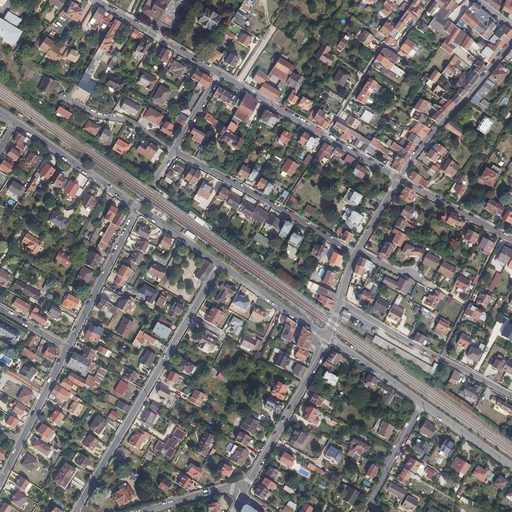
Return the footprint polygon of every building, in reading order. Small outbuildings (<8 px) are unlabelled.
[(49,0),(48,1),(59,9),(64,0),(49,0)] [(148,0),(142,11),(152,17),(153,15),(159,18),(169,0),(148,0)] [(244,0),(239,8),(245,12),(250,5),(252,6),(255,0),(244,0)] [(385,0),(385,2),(383,5),(391,13),(399,20),(408,9),(409,7),(409,6),(405,2),(399,8),(392,2),(394,0),(385,0)] [(442,7),(451,13),(454,10),(458,6),(454,3),(451,1),(451,0),(446,0),(445,2),(442,7)] [(484,0),(498,10),(501,1),(499,0),(484,0)] [(511,8),(511,0),(505,0),(502,9),(510,13),(511,8)] [(65,15),(76,21),(78,18),(82,11),(77,8),(75,7),(76,6),(71,3),(72,1),(71,1),(67,6),(70,7),(65,15)] [(438,12),(442,7),(434,1),(426,12),(430,15),(434,10),(438,12)] [(473,4),(470,8),(473,10),(476,13),(480,9),(473,4)] [(391,13),(383,5),(379,10),(387,17),(391,13)] [(411,6),(410,6),(409,6),(409,7),(412,10),(411,11),(417,16),(421,12),(415,7),(411,6)] [(436,14),(445,20),(446,19),(451,13),(442,7),(438,12),(436,14)] [(105,12),(98,8),(92,17),(96,20),(94,24),(97,26),(105,12)] [(242,23),(248,14),(245,12),(239,8),(234,17),(242,23)] [(411,11),(408,9),(399,20),(398,22),(404,25),(409,18),(414,22),(417,16),(411,11)] [(487,19),(489,16),(480,9),(476,13),(475,14),(473,16),(483,24),(487,19)] [(206,10),(199,23),(212,30),(219,17),(206,10)] [(500,48),(508,38),(502,34),(498,39),(493,35),(491,31),(483,24),(473,16),(467,11),(466,10),(460,18),(465,22),(472,29),(487,40),(496,45),(500,48)] [(105,12),(97,26),(104,29),(106,25),(106,26),(112,17),(105,12)] [(0,35),(4,38),(13,43),(19,32),(14,29),(19,20),(14,17),(8,14),(3,22),(0,20),(0,35)] [(444,42),(449,35),(441,30),(447,22),(445,20),(436,14),(430,23),(428,25),(443,36),(441,39),(444,42)] [(64,16),(75,23),(76,21),(65,15),(64,16)] [(427,27),(428,25),(430,23),(422,18),(419,22),(422,24),(427,27)] [(459,30),(465,22),(460,18),(455,25),(454,26),(459,30)] [(121,24),(122,22),(115,19),(106,36),(101,44),(98,48),(104,51),(105,52),(110,44),(108,43),(119,23),(121,24)] [(483,24),(491,31),(494,26),(495,26),(493,24),(489,21),(487,19),(483,24)] [(449,35),(454,26),(447,21),(447,22),(441,30),(449,35)] [(404,25),(398,22),(389,34),(388,36),(392,39),(397,32),(398,33),(404,25)] [(423,33),(427,27),(422,24),(418,30),(423,33)] [(502,34),(508,38),(511,33),(502,25),(498,30),(493,35),(498,39),(502,34)] [(450,44),(459,30),(454,26),(449,35),(444,42),(440,47),(449,54),(451,52),(455,47),(450,44)] [(388,36),(389,34),(378,28),(373,35),(383,43),(387,37),(388,36)] [(495,55),(500,48),(496,45),(487,40),(472,29),(467,35),(467,36),(476,45),(479,48),(483,50),(485,47),(495,55)] [(140,41),(143,35),(134,30),(124,47),(127,49),(134,38),(140,41)] [(235,36),(225,30),(224,33),(228,35),(234,39),(235,36)] [(349,38),(351,35),(343,30),(342,32),(345,34),(344,35),(342,34),(340,37),(342,38),(336,47),(337,50),(339,51),(341,50),(342,49),(347,41),(349,37),(349,38)] [(374,38),(364,30),(357,40),(366,46),(370,40),(372,41),(374,38)] [(460,47),(467,36),(467,35),(460,30),(452,43),(460,47)] [(96,42),(97,42),(101,44),(106,36),(101,33),(96,42)] [(246,47),(252,38),(243,33),(238,42),(246,47)] [(392,39),(388,36),(387,37),(383,43),(384,42),(388,45),(390,42),(396,45),(398,43),(392,39)] [(488,63),(495,55),(485,47),(483,50),(479,48),(476,45),(467,36),(460,47),(470,55),(473,57),(476,54),(488,63)] [(55,43),(48,37),(40,47),(47,53),(45,55),(57,65),(62,58),(58,55),(60,51),(53,45),(55,43)] [(11,47),(13,43),(4,38),(2,41),(11,47)] [(408,54),(415,45),(406,39),(400,49),(408,54)] [(143,56),(148,47),(141,42),(135,52),(143,56)] [(316,57),(329,64),(333,57),(326,53),(328,48),(323,45),(316,57)] [(419,48),(415,45),(408,54),(412,57),(419,48)] [(449,54),(440,47),(438,50),(447,56),(449,54)] [(97,50),(77,86),(92,95),(94,91),(97,85),(89,80),(104,51),(98,48),(97,50)] [(65,61),(66,59),(75,64),(80,55),(77,53),(77,52),(74,51),(73,51),(71,50),(70,51),(67,49),(62,58),(61,59),(65,61)] [(166,64),(169,59),(166,58),(167,56),(166,56),(168,52),(163,49),(157,59),(166,64)] [(213,49),(207,60),(211,63),(214,57),(218,60),(222,54),(213,49)] [(398,57),(395,55),(385,49),(382,50),(378,55),(393,65),(396,59),(398,57)] [(511,49),(503,60),(508,64),(511,58),(511,49)] [(229,53),(224,62),(233,67),(239,58),(229,53)] [(393,65),(378,55),(375,61),(394,72),(395,71),(397,67),(393,65)] [(479,75),(485,67),(473,57),(470,55),(467,59),(474,64),(473,65),(476,67),(473,70),(479,75)] [(111,69),(112,69),(117,58),(114,57),(114,56),(108,67),(111,69)] [(291,72),(295,67),(285,61),(279,58),(278,59),(273,67),(289,77),(291,72)] [(174,61),(168,71),(178,77),(184,68),(174,61)] [(443,71),(451,78),(455,72),(448,65),(443,71)] [(500,65),(491,76),(499,83),(506,74),(505,73),(502,71),(504,68),(500,65)] [(289,77),(273,67),(270,73),(285,82),(289,77)] [(408,75),(397,67),(395,71),(406,78),(408,75)] [(190,78),(198,83),(203,74),(195,70),(190,78)] [(265,80),(268,76),(259,70),(253,79),(262,85),(264,83),(265,80)] [(429,77),(424,75),(421,79),(420,81),(423,83),(427,86),(426,88),(439,98),(440,97),(444,94),(445,92),(434,83),(441,75),(440,74),(435,70),(429,77)] [(479,75),(473,70),(468,77),(463,74),(458,80),(458,81),(462,84),(459,88),(463,89),(465,93),(479,75)] [(334,80),(342,85),(348,75),(339,71),(334,80)] [(291,72),(289,77),(285,82),(285,83),(294,88),(300,77),(291,72)] [(146,87),(151,90),(156,79),(143,73),(139,81),(147,86),(146,87)] [(206,87),(211,79),(203,74),(198,83),(196,86),(200,88),(202,85),(206,87)] [(108,86),(114,89),(114,91),(118,93),(123,83),(108,75),(103,85),(107,88),(108,86)] [(45,77),(39,90),(48,95),(55,82),(45,77)] [(300,77),(294,88),(293,89),(290,94),(295,96),(297,92),(304,79),(300,77)] [(511,80),(511,78),(510,77),(504,84),(506,86),(491,104),(487,109),(489,111),(507,89),(511,80)] [(373,88),(376,84),(376,83),(369,79),(366,84),(373,88)] [(262,85),(258,91),(275,100),(284,84),(285,83),(280,80),(274,89),(266,84),(264,83),(262,85)] [(485,82),(492,88),(494,85),(487,80),(485,82)] [(150,91),(151,90),(146,87),(147,86),(139,81),(137,83),(145,88),(144,88),(150,91)] [(483,85),(489,91),(492,88),(485,82),(483,85)] [(360,93),(368,97),(372,91),(373,88),(366,84),(360,93)] [(487,94),(489,91),(483,85),(480,88),(487,94)] [(160,87),(153,99),(162,104),(169,92),(160,87)] [(218,88),(213,97),(224,103),(225,102),(229,94),(218,88)] [(463,89),(459,88),(456,91),(457,92),(455,94),(461,98),(465,93),(463,89)] [(484,97),(487,94),(480,88),(477,92),(484,97)] [(92,95),(90,98),(94,100),(98,94),(94,91),(92,95)] [(483,99),(484,97),(477,92),(475,95),(482,101),(483,99)] [(364,104),(368,97),(360,93),(356,100),(364,104)] [(238,109),(241,102),(237,100),(238,99),(229,94),(225,102),(233,107),(233,106),(238,109)] [(290,94),(287,100),(293,104),(297,98),(295,96),(290,94)] [(249,117),(258,102),(251,98),(245,95),(241,102),(238,109),(234,115),(242,120),(243,118),(246,119),(247,116),(249,117)] [(479,104),(482,101),(475,95),(472,98),(479,104)] [(297,105),(307,111),(312,103),(302,97),(297,105)] [(487,109),(482,106),(479,104),(472,98),(469,102),(485,112),(487,109)] [(394,107),(397,102),(392,99),(387,108),(388,109),(391,110),(394,107)] [(428,102),(419,99),(412,109),(413,109),(416,111),(422,114),(428,102)] [(447,101),(443,99),(436,106),(441,108),(447,101)] [(491,104),(483,99),(479,104),(487,109),(491,104)] [(118,108),(126,112),(126,111),(133,115),(137,108),(123,100),(118,108)] [(447,112),(454,104),(449,100),(447,101),(441,108),(447,112)] [(436,122),(447,112),(441,108),(436,106),(433,104),(432,108),(437,112),(430,119),(436,122)] [(360,118),(369,123),(375,111),(366,106),(360,107),(357,112),(362,115),(360,118)] [(58,107),(56,112),(68,119),(71,114),(58,107)] [(188,110),(183,107),(180,113),(181,114),(179,119),(180,119),(185,122),(187,118),(184,116),(188,110)] [(397,110),(394,107),(391,110),(386,118),(390,120),(397,110)] [(144,117),(157,125),(162,116),(149,109),(144,117)] [(313,109),(307,119),(311,122),(313,119),(317,112),(313,110),(313,109)] [(386,118),(391,110),(388,109),(383,116),(386,118)] [(266,125),(272,115),(264,110),(258,120),(266,125)] [(326,119),(328,116),(318,110),(317,112),(313,119),(318,123),(321,119),(325,121),(326,119)] [(422,114),(416,111),(411,118),(418,123),(422,125),(425,121),(423,120),(425,116),(422,114)] [(202,115),(200,117),(211,124),(214,119),(211,118),(212,116),(207,113),(204,117),(202,115)] [(233,133),(238,124),(239,122),(241,121),(242,120),(234,115),(227,128),(226,129),(233,133)] [(278,119),(272,115),(266,125),(271,127),(275,121),(276,122),(278,119)] [(156,127),(157,125),(144,117),(143,119),(156,127)] [(355,130),(360,122),(351,117),(347,124),(355,130)] [(485,134),(492,123),(485,117),(477,129),(485,134)] [(225,131),(226,129),(227,128),(214,119),(211,124),(212,125),(210,127),(213,129),(216,124),(220,127),(217,133),(221,135),(219,138),(221,138),(239,148),(243,141),(225,131)] [(327,125),(328,123),(330,121),(326,119),(325,121),(321,119),(318,123),(317,125),(324,130),(327,125)] [(89,122),(84,129),(95,135),(100,128),(89,122)] [(172,126),(165,122),(160,130),(169,135),(172,131),(170,130),(172,126)] [(463,132),(450,122),(442,129),(447,133),(450,130),(455,135),(453,138),(457,141),(459,138),(463,132)] [(350,130),(337,123),(334,127),(345,133),(345,132),(348,134),(350,130)] [(422,125),(418,123),(411,130),(408,127),(406,130),(411,133),(420,139),(429,129),(422,125)] [(104,129),(99,138),(106,141),(111,132),(104,129)] [(202,139),(209,143),(211,138),(193,129),(190,133),(194,135),(192,139),(199,143),(202,139)] [(411,133),(406,130),(404,129),(400,136),(406,140),(411,133)] [(360,136),(350,130),(348,134),(347,136),(344,141),(347,143),(351,136),(357,139),(360,136)] [(299,131),(295,137),(299,140),(298,142),(301,144),(300,147),(303,148),(310,137),(303,133),(303,134),(299,131)] [(283,132),(278,140),(285,144),(290,136),(283,132)] [(27,151),(29,148),(26,146),(25,147),(21,144),(26,136),(21,133),(18,134),(13,141),(17,144),(16,146),(19,149),(22,151),(25,153),(27,151)] [(415,145),(420,139),(411,133),(406,140),(409,141),(415,145)] [(353,146),(355,147),(360,141),(368,146),(369,144),(371,142),(360,136),(357,139),(355,142),(353,146)] [(310,137),(303,148),(306,150),(307,148),(311,150),(316,141),(310,137)] [(238,150),(239,148),(221,138),(220,141),(225,143),(226,145),(230,147),(232,147),(238,150)] [(380,141),(373,138),(371,142),(369,144),(376,148),(381,152),(384,148),(379,145),(380,141)] [(404,161),(410,153),(403,149),(386,138),(384,142),(386,143),(398,152),(396,156),(404,161)] [(118,139),(112,149),(123,156),(129,146),(118,139)] [(473,139),(469,145),(475,149),(479,143),(473,139)] [(410,153),(415,145),(409,141),(403,149),(410,153)] [(158,149),(157,149),(159,148),(150,143),(146,149),(140,145),(136,151),(150,161),(158,149)] [(324,144),(314,158),(318,161),(322,161),(324,156),(329,159),(330,157),(332,154),(333,152),(330,150),(331,149),(324,144)] [(369,144),(368,146),(367,147),(366,149),(373,153),(376,148),(369,144)] [(441,155),(445,150),(438,144),(434,150),(441,155)] [(196,157),(199,159),(206,147),(203,145),(196,157)] [(15,161),(20,154),(17,152),(12,148),(7,155),(15,161)] [(330,157),(329,159),(336,164),(343,153),(336,148),(333,152),(332,154),(336,156),(334,159),(330,157)] [(434,162),(438,156),(431,150),(426,156),(434,162)] [(25,161),(32,166),(38,158),(31,153),(30,154),(27,151),(25,153),(22,157),(26,160),(25,161)] [(336,164),(351,173),(352,172),(355,168),(351,165),(355,159),(343,153),(336,164)] [(271,157),(280,162),(282,160),(273,154),(271,157)] [(303,162),(307,165),(312,157),(308,155),(303,162)] [(397,173),(402,165),(394,160),(388,156),(387,158),(392,161),(393,162),(392,164),(391,163),(388,162),(385,165),(397,173)] [(402,165),(404,161),(396,156),(394,160),(402,165)] [(290,177),(298,165),(288,159),(281,171),(283,172),(281,175),(285,178),(287,174),(290,177)] [(0,168),(7,173),(12,166),(6,162),(3,160),(0,164),(0,168)] [(447,172),(452,175),(458,167),(448,160),(442,169),(447,172)] [(180,174),(184,167),(177,163),(173,169),(180,174)] [(311,163),(307,169),(312,172),(316,166),(311,163)] [(430,169),(435,172),(440,165),(437,163),(435,166),(433,165),(430,169)] [(54,171),(46,165),(39,173),(40,174),(47,180),(54,171)] [(355,168),(352,172),(361,178),(362,177),(364,178),(365,177),(368,177),(369,175),(369,173),(356,165),(355,168)] [(500,173),(500,169),(492,165),(489,170),(486,169),(480,179),(485,182),(485,184),(488,186),(490,185),(492,186),(500,173)] [(237,174),(247,180),(247,179),(252,171),(242,166),(241,167),(237,174)] [(185,179),(189,182),(195,172),(191,169),(185,179)] [(252,171),(247,179),(252,182),(257,173),(252,170),(252,171)] [(195,172),(189,182),(193,185),(200,174),(196,171),(195,172)] [(412,172),(408,178),(416,183),(420,177),(412,172)] [(55,185),(62,189),(68,180),(61,176),(61,175),(57,173),(51,182),(56,184),(55,185)] [(454,183),(449,191),(455,194),(455,193),(460,195),(463,189),(459,186),(465,177),(461,174),(454,183)] [(383,181),(373,175),(368,185),(377,190),(383,181)] [(33,177),(28,184),(30,185),(33,187),(34,184),(37,179),(33,177)] [(416,183),(424,187),(428,182),(420,177),(416,183)] [(21,196),(26,188),(13,179),(8,188),(4,193),(18,201),(21,196)] [(263,191),(268,183),(261,179),(256,186),(263,191)] [(274,184),(273,184),(269,181),(268,183),(263,191),(261,193),(267,196),(274,184)] [(75,195),(78,197),(79,197),(83,189),(70,182),(65,192),(74,197),(75,195)] [(200,186),(194,198),(201,202),(204,197),(207,198),(213,188),(203,182),(200,186)] [(30,185),(28,184),(24,192),(28,194),(31,189),(33,190),(36,185),(34,184),(33,187),(30,185)] [(217,197),(224,201),(230,192),(222,188),(217,197)] [(342,200),(350,205),(351,203),(356,206),(362,196),(354,191),(349,188),(345,195),(342,200)] [(408,203),(413,193),(404,188),(399,198),(408,203)] [(87,208),(90,209),(92,206),(93,207),(95,203),(93,201),(94,199),(86,194),(81,204),(87,208)] [(227,204),(237,210),(242,201),(232,195),(227,204)] [(379,204),(382,199),(374,195),(371,200),(372,200),(379,204)] [(492,212),(496,203),(489,199),(484,208),(492,212)] [(242,201),(237,210),(246,215),(245,217),(248,219),(250,216),(255,207),(252,205),(251,206),(242,201)] [(503,207),(496,203),(492,212),(499,215),(503,207)] [(405,207),(399,218),(408,224),(410,221),(411,221),(416,213),(412,210),(414,207),(409,204),(407,207),(405,207)] [(315,209),(307,205),(304,210),(312,214),(315,209)] [(113,219),(117,211),(118,210),(111,206),(106,215),(113,219)] [(250,216),(262,223),(268,214),(256,207),(255,207),(250,216)] [(342,218),(346,220),(352,210),(348,208),(346,208),(345,211),(345,212),(343,213),(341,217),(342,218)] [(352,224),(355,226),(361,216),(352,210),(346,220),(352,224)] [(511,220),(511,214),(504,210),(499,217),(502,218),(501,219),(507,222),(507,221),(511,223),(511,220)] [(102,237),(99,243),(103,245),(108,236),(109,236),(115,224),(116,225),(117,225),(118,226),(123,215),(117,211),(113,219),(111,222),(104,233),(102,237)] [(439,220),(445,223),(451,213),(446,211),(443,217),(441,217),(439,220)] [(53,212),(48,221),(65,230),(70,222),(65,219),(65,218),(53,212)] [(455,218),(456,216),(451,213),(445,223),(450,226),(452,223),(457,226),(459,221),(455,218)] [(264,227),(277,235),(280,231),(284,223),(281,221),(279,224),(278,223),(280,221),(270,215),(264,227)] [(195,220),(203,226),(205,223),(197,217),(195,220)] [(411,230),(414,227),(408,224),(399,218),(394,227),(401,230),(403,226),(411,230)] [(284,223),(280,231),(287,235),(293,224),(285,220),(284,223)] [(352,224),(346,220),(343,226),(349,230),(352,224)] [(116,225),(115,224),(109,236),(108,236),(103,245),(99,243),(97,247),(103,250),(106,244),(107,244),(117,225),(116,225)] [(146,229),(141,226),(137,234),(147,239),(151,231),(146,229)] [(396,234),(391,243),(397,246),(400,239),(403,234),(399,232),(393,229),(391,228),(389,231),(396,234)] [(195,236),(187,231),(187,232),(185,234),(193,239),(195,237),(195,236)] [(339,239),(347,244),(352,236),(344,231),(342,235),(339,239)] [(461,237),(475,245),(479,239),(476,237),(477,236),(468,231),(467,232),(464,231),(464,232),(462,234),(461,237)] [(292,232),(287,242),(297,247),(302,237),(298,235),(299,234),(296,232),(295,234),(292,232)] [(270,241),(257,233),(254,238),(267,246),(270,241)] [(22,241),(28,245),(27,247),(31,249),(29,251),(35,254),(37,250),(38,251),(42,243),(26,234),(22,241)] [(164,236),(159,245),(168,249),(170,246),(168,245),(171,240),(164,236)] [(477,250),(489,256),(494,246),(491,244),(492,244),(483,239),(482,240),(479,239),(475,245),(478,247),(477,250)] [(85,248),(89,242),(85,240),(79,249),(83,252),(85,248)] [(149,244),(141,240),(140,243),(137,249),(144,253),(149,244)] [(394,247),(386,242),(379,253),(388,258),(394,247)] [(310,253),(319,257),(323,247),(319,245),(318,247),(314,245),(314,246),(310,244),(307,250),(311,252),(310,253)] [(421,258),(425,251),(421,249),(415,248),(406,244),(402,253),(406,255),(407,254),(411,256),(418,256),(421,258)] [(506,264),(511,252),(511,251),(504,247),(497,260),(506,264)] [(73,257),(60,250),(55,259),(68,267),(73,257)] [(101,257),(94,253),(91,251),(84,264),(94,270),(101,257)] [(143,256),(135,252),(133,255),(131,261),(138,264),(143,256)] [(328,262),(337,266),(341,257),(333,253),(328,262)] [(441,260),(428,253),(423,262),(435,270),(441,260)] [(298,264),(305,267),(308,260),(301,257),(298,264)] [(359,258),(356,265),(365,269),(368,262),(359,258)] [(199,279),(202,281),(213,265),(211,264),(203,259),(198,267),(201,269),(195,276),(199,279)] [(264,260),(262,264),(272,271),(274,268),(264,260)] [(17,278),(26,264),(23,262),(15,277),(17,278)] [(443,262),(438,271),(444,275),(451,279),(456,270),(443,262)] [(148,272),(161,279),(166,269),(159,266),(158,267),(152,264),(148,272)] [(124,277),(127,278),(131,270),(122,265),(117,275),(118,276),(115,283),(123,287),(124,283),(122,281),(124,277)] [(356,265),(353,274),(360,276),(360,275),(362,275),(365,269),(356,265)] [(83,267),(77,279),(86,284),(92,272),(83,267)] [(0,268),(0,281),(1,282),(1,283),(0,284),(5,287),(12,275),(3,270),(3,269),(1,268),(0,268)] [(326,271),(322,282),(329,285),(334,274),(326,271)] [(489,289),(492,291),(501,275),(497,273),(489,289)] [(412,284),(414,281),(404,276),(403,279),(400,278),(399,281),(398,283),(386,277),(382,282),(406,295),(412,284)] [(459,276),(454,285),(459,288),(460,287),(466,291),(471,282),(459,276)] [(30,297),(36,300),(40,293),(16,280),(13,287),(30,297)] [(52,283),(47,280),(42,288),(47,291),(52,283)] [(308,281),(305,288),(316,293),(318,286),(308,281)] [(221,303),(226,292),(232,295),(236,289),(223,282),(219,288),(221,290),(216,300),(221,303)] [(140,289),(138,291),(145,296),(147,293),(150,295),(147,300),(152,303),(158,293),(156,291),(154,293),(154,290),(145,285),(143,288),(140,289)] [(318,286),(316,293),(320,295),(332,301),(335,294),(318,286)] [(305,288),(302,293),(310,298),(312,296),(316,298),(315,302),(317,303),(318,301),(320,295),(316,293),(305,288)] [(164,289),(156,304),(161,307),(169,292),(164,289)] [(359,300),(370,305),(375,296),(364,290),(359,300)] [(442,300),(444,295),(435,290),(433,294),(432,296),(429,295),(428,298),(429,299),(425,305),(433,309),(439,299),(442,300)] [(480,296),(479,298),(477,302),(480,304),(486,307),(491,297),(490,297),(485,294),(481,291),(479,295),(480,296)] [(69,295),(66,300),(65,300),(62,305),(68,308),(69,305),(74,308),(79,300),(69,295)] [(332,301),(320,295),(318,301),(329,309),(332,301)] [(114,314),(118,308),(116,307),(102,298),(96,307),(100,310),(103,305),(112,310),(111,312),(114,314)] [(384,314),(389,304),(378,298),(373,308),(384,314)] [(31,315),(35,308),(19,299),(17,302),(15,306),(18,307),(31,315)] [(120,301),(116,307),(125,312),(127,309),(129,310),(131,306),(129,304),(132,301),(129,299),(120,301)] [(174,318),(177,314),(179,315),(180,314),(184,307),(181,306),(182,303),(176,300),(168,315),(174,318)] [(247,307),(234,300),(229,310),(242,316),(247,307)] [(394,303),(387,317),(398,323),(405,309),(394,303)] [(39,307),(36,305),(35,308),(31,315),(30,316),(44,324),(47,320),(36,314),(39,307)] [(479,319),(482,312),(469,305),(465,313),(474,318),(475,317),(479,319)] [(57,319),(61,311),(52,306),(48,314),(57,319)] [(221,330),(227,315),(212,307),(205,320),(221,330)] [(259,309),(255,307),(250,316),(261,321),(265,314),(258,310),(259,309)] [(421,310),(429,315),(431,312),(422,307),(421,309),(420,310),(421,310)] [(349,312),(344,309),(342,312),(343,313),(342,316),(341,317),(347,321),(350,316),(347,315),(349,312)] [(296,324),(283,315),(280,322),(286,325),(290,327),(295,329),(296,326),(295,326),(296,324)] [(124,318),(116,332),(127,337),(134,323),(124,318)] [(158,322),(170,329),(172,325),(160,318),(158,322)] [(449,323),(441,318),(435,327),(433,332),(441,337),(449,323)] [(0,333),(8,338),(6,342),(13,346),(20,334),(0,322),(0,333)] [(165,338),(170,329),(158,322),(153,332),(165,338)] [(511,341),(511,340),(511,326),(508,324),(502,335),(511,341)] [(90,325),(88,330),(100,336),(104,329),(98,326),(97,328),(90,325)] [(237,325),(233,332),(238,335),(241,328),(237,325)] [(286,325),(281,338),(286,340),(290,327),(286,325)] [(290,327),(286,340),(290,342),(295,329),(290,327)] [(309,342),(312,335),(302,328),(296,345),(299,347),(306,350),(309,342)] [(206,329),(203,334),(212,338),(214,333),(206,329)] [(100,336),(88,330),(84,336),(97,343),(100,337),(100,336)] [(140,330),(133,344),(137,346),(139,342),(142,344),(145,340),(142,338),(145,333),(140,330)] [(413,340),(421,345),(422,344),(425,345),(427,342),(426,341),(427,339),(417,333),(413,340)] [(213,350),(217,341),(212,338),(203,334),(199,342),(209,348),(213,350)] [(365,339),(371,343),(374,339),(368,335),(365,339)] [(465,348),(470,339),(461,335),(457,343),(460,345),(460,346),(465,348)] [(31,347),(36,338),(31,336),(26,344),(31,347)] [(249,348),(252,350),(253,348),(258,350),(262,341),(258,339),(256,342),(253,340),(245,336),(241,344),(249,348)] [(376,336),(373,342),(429,374),(432,370),(433,368),(376,336)] [(209,348),(199,342),(197,346),(207,351),(209,348)] [(466,356),(477,362),(486,344),(481,342),(478,348),(472,345),(466,356)] [(37,350),(35,353),(39,356),(40,353),(43,355),(43,356),(52,360),(56,351),(48,346),(47,347),(46,347),(40,344),(37,350)] [(83,351),(80,355),(90,360),(93,354),(91,353),(93,349),(85,344),(83,348),(84,349),(83,351)] [(97,351),(105,355),(108,349),(100,345),(97,351)] [(26,356),(31,359),(32,357),(41,363),(43,359),(24,348),(22,351),(22,352),(21,354),(25,356),(26,356)] [(308,353),(299,348),(298,350),(295,355),(304,360),(308,353)] [(151,362),(156,354),(147,350),(140,363),(148,367),(150,364),(152,365),(153,363),(151,362)] [(87,369),(90,362),(74,353),(68,364),(85,372),(87,369)] [(332,353),(327,360),(335,364),(339,357),(332,353)] [(288,363),(290,359),(280,354),(275,364),(283,369),(286,364),(283,363),(284,361),(288,363)] [(498,355),(496,359),(493,357),(489,365),(492,366),(491,367),(499,371),(505,361),(502,360),(503,358),(498,355)] [(19,373),(25,363),(21,360),(15,370),(19,373)] [(192,376),(197,367),(182,360),(179,367),(188,372),(187,374),(192,376)] [(327,370),(326,371),(330,373),(335,364),(327,360),(323,365),(326,367),(326,368),(327,370)] [(511,362),(508,360),(503,369),(511,374),(511,362)] [(95,364),(90,362),(87,369),(89,370),(93,369),(95,364)] [(37,371),(25,363),(19,373),(30,380),(34,373),(35,374),(37,371)] [(293,372),(302,377),(308,368),(298,363),(293,372)] [(94,385),(98,388),(108,370),(107,370),(101,366),(95,377),(89,375),(86,381),(94,385)] [(129,381),(132,383),(134,378),(136,376),(137,377),(139,373),(129,368),(127,371),(126,370),(122,377),(123,378),(129,381)] [(177,375),(169,370),(165,379),(173,383),(177,375)] [(226,382),(229,375),(223,371),(221,370),(217,377),(226,382)] [(38,371),(37,371),(35,374),(34,373),(30,380),(32,381),(38,371)] [(333,386),(337,377),(330,373),(326,371),(323,377),(327,380),(326,382),(333,386)] [(74,382),(77,376),(71,372),(67,379),(73,383),(74,382)] [(368,375),(365,380),(366,380),(364,384),(369,387),(371,383),(374,385),(377,380),(368,375)] [(86,381),(77,376),(74,382),(83,386),(85,383),(93,388),(94,385),(86,381)] [(67,379),(65,378),(61,385),(70,389),(73,383),(67,379)] [(300,381),(294,378),(291,383),(297,386),(300,381)] [(127,384),(121,380),(115,391),(121,394),(127,384)] [(281,398),(282,399),(285,393),(283,392),(286,386),(278,382),(274,388),(273,387),(271,393),(272,393),(281,398)] [(62,401),(63,399),(67,401),(69,397),(71,394),(71,393),(67,391),(67,392),(56,385),(51,393),(51,394),(62,401)] [(476,385),(473,390),(466,386),(463,393),(474,399),(481,388),(476,385)] [(383,395),(380,400),(389,405),(394,395),(402,400),(403,397),(389,387),(389,389),(384,386),(383,387),(382,386),(380,388),(387,392),(385,396),(383,395)] [(170,391),(161,387),(158,393),(166,398),(170,391)] [(27,404),(33,393),(24,388),(18,398),(27,404)] [(206,395),(196,390),(188,403),(199,408),(206,395)] [(323,399),(314,393),(310,401),(319,406),(323,399)] [(82,400),(75,396),(74,396),(73,399),(72,399),(74,401),(72,405),(71,406),(68,411),(77,416),(84,406),(80,404),(82,400)] [(282,404),(283,403),(279,401),(278,400),(278,401),(277,401),(269,397),(265,404),(265,407),(271,410),(271,408),(277,411),(277,412),(279,411),(279,410),(280,408),(281,408),(282,408),(283,407),(283,406),(283,405),(282,404)] [(511,415),(511,407),(498,400),(492,397),(490,401),(496,404),(496,405),(500,407),(500,408),(507,412),(507,413),(511,415)] [(120,400),(116,406),(126,412),(130,406),(120,400)] [(13,411),(20,416),(25,407),(17,403),(15,401),(13,405),(15,407),(13,411)] [(153,401),(150,407),(159,413),(162,406),(153,401)] [(315,417),(318,411),(308,406),(305,413),(306,414),(304,418),(310,421),(310,422),(316,425),(319,419),(315,417)] [(158,412),(150,407),(143,418),(141,421),(148,425),(150,426),(158,412)] [(62,420),(64,416),(56,410),(49,419),(61,428),(65,422),(62,420)] [(6,424),(14,428),(18,421),(17,420),(11,416),(10,416),(6,424)] [(90,427),(99,434),(107,422),(99,416),(90,427)] [(259,422),(247,416),(241,427),(251,433),(254,427),(255,428),(259,422)] [(148,425),(141,421),(137,427),(141,429),(145,431),(148,425)] [(390,433),(393,426),(383,421),(379,428),(380,429),(378,434),(387,439),(391,433),(390,433)] [(419,430),(430,438),(436,429),(425,421),(419,430)] [(44,422),(43,424),(55,432),(56,430),(44,422)] [(37,431),(41,434),(49,440),(54,433),(55,432),(43,424),(37,431)] [(292,439),(289,444),(297,448),(300,443),(300,444),(304,437),(306,438),(308,434),(300,430),(300,431),(296,428),(293,433),(295,433),(291,439),(292,439)] [(149,439),(151,435),(145,431),(141,429),(139,433),(138,432),(135,437),(133,440),(132,439),(129,443),(139,449),(146,438),(149,439)] [(245,446),(250,436),(241,431),(235,440),(245,446)] [(203,454),(207,447),(213,436),(206,432),(200,443),(204,445),(200,452),(203,454)] [(42,437),(41,439),(47,443),(49,440),(41,434),(39,436),(42,437)] [(99,441),(90,434),(83,444),(92,451),(99,441)] [(360,439),(354,437),(349,447),(363,453),(365,449),(369,450),(371,445),(363,441),(364,439),(361,437),(360,439)] [(41,439),(40,438),(38,440),(37,440),(32,446),(47,456),(52,450),(53,447),(47,443),(41,439)] [(418,439),(416,443),(412,448),(421,453),(426,444),(421,441),(418,439)] [(440,450),(449,456),(455,446),(452,443),(447,440),(440,450)] [(204,445),(200,443),(196,449),(200,452),(204,445)] [(230,452),(233,454),(230,460),(241,466),(249,452),(238,446),(237,447),(234,445),(230,452)] [(120,449),(128,455),(130,453),(122,446),(120,449)] [(344,453),(331,446),(326,455),(339,462),(344,453)] [(295,455),(286,449),(279,460),(291,467),(294,462),(292,461),(295,455)] [(78,452),(72,461),(84,469),(89,460),(78,452)] [(123,458),(124,456),(120,453),(119,455),(117,454),(115,458),(121,463),(124,460),(123,458)] [(357,463),(361,455),(360,455),(355,453),(352,457),(351,460),(357,463)] [(31,471),(37,461),(28,455),(22,465),(31,471)] [(419,474),(425,465),(415,459),(414,461),(410,458),(405,465),(419,474)] [(451,466),(464,474),(469,465),(456,458),(451,466)] [(66,463),(60,472),(70,479),(76,470),(72,467),(73,466),(74,465),(70,463),(69,465),(66,463)] [(322,470),(310,463),(308,466),(320,473),(322,470)] [(233,469),(224,464),(220,472),(229,477),(233,469)] [(188,472),(197,477),(202,470),(199,468),(197,468),(193,465),(188,472)] [(372,478),(377,468),(371,465),(366,475),(372,478)] [(434,477),(433,476),(435,472),(426,466),(423,471),(429,475),(427,477),(432,481),(434,477)] [(484,470),(478,466),(472,474),(482,481),(490,471),(486,468),(484,470)] [(276,474),(277,471),(270,467),(266,474),(277,480),(279,476),(276,474)] [(135,475),(127,468),(124,473),(127,475),(129,474),(133,477),(135,475)] [(413,479),(415,475),(404,468),(399,475),(399,474),(396,479),(406,485),(409,480),(408,480),(410,477),(413,479)] [(70,479),(60,472),(54,481),(57,483),(55,485),(59,487),(60,486),(60,485),(64,488),(70,479)] [(186,475),(195,481),(197,477),(188,472),(186,475)] [(178,484),(187,490),(192,481),(184,476),(179,483),(178,484)] [(18,487),(16,490),(18,491),(22,494),(30,482),(21,477),(16,485),(18,487)] [(275,484),(265,477),(262,483),(272,490),(275,484)] [(494,484),(501,488),(506,482),(499,477),(494,484)] [(60,485),(60,486),(65,489),(71,479),(70,479),(64,488),(60,485)] [(159,486),(166,492),(171,484),(164,479),(159,486)] [(403,490),(390,483),(387,489),(393,492),(393,494),(400,497),(403,490)] [(298,488),(307,493),(308,493),(310,490),(300,484),(298,488)] [(134,495),(127,485),(112,495),(119,505),(123,502),(124,503),(131,498),(131,497),(134,495)] [(268,492),(259,485),(255,491),(256,493),(255,494),(262,500),(268,492)] [(293,495),(295,492),(285,485),(283,489),(293,495)] [(342,500),(351,505),(359,492),(349,487),(342,500)] [(14,494),(14,495),(19,498),(24,502),(27,497),(22,494),(18,491),(15,495),(14,494)] [(20,508),(24,502),(19,498),(14,495),(12,498),(13,498),(11,502),(20,508)] [(316,505),(319,501),(311,495),(308,499),(316,505)] [(408,508),(413,511),(418,502),(408,496),(402,507),(407,510),(408,508)] [(219,511),(217,498),(211,499),(211,504),(208,505),(209,510),(208,510),(208,511),(219,511)] [(55,499),(53,502),(64,510),(67,506),(55,499)] [(287,504),(283,510),(286,511),(291,511),(296,506),(289,501),(287,504)] [(5,502),(0,509),(0,511),(1,511),(9,511),(13,507),(5,502)] [(310,511),(313,508),(305,503),(299,511),(310,511)]
